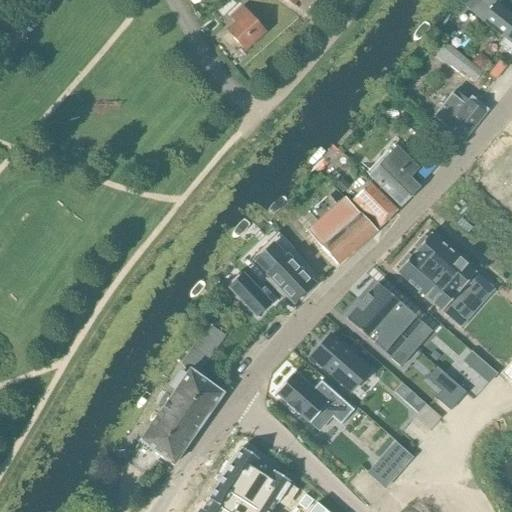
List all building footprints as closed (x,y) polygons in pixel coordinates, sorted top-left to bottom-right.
[(511,55),(511,16),(492,0),(484,0),(473,13),(511,45),(511,50),(509,54),(511,55)] [(244,49),(265,31),(243,7),(233,16),(237,20),(227,29),(244,49)] [(479,53),(471,63),(481,71),(489,61),(479,53)] [(482,73),(459,55),(450,67),(458,74),(461,71),(475,82),(482,73)] [(460,145),(484,114),(455,91),(431,121),(460,145)] [(400,206),(418,188),(408,178),(418,168),(396,148),(369,177),(399,205),(400,206)] [(511,151),(510,150),(496,168),(511,180),(511,151)] [(511,180),(496,168),(483,185),(511,208),(511,180)] [(341,180),(335,187),(342,194),(348,187),(341,180)] [(354,202),(352,203),(379,228),(380,227),(398,208),(373,184),(372,183),(354,202)] [(468,197),(447,223),(489,255),(501,240),(511,248),(511,224),(492,209),(488,214),(468,197)] [(359,215),(344,198),(343,199),(336,205),(316,222),(306,231),(321,247),(338,266),(376,232),(360,214),(359,215)] [(417,249),(413,253),(457,291),(474,273),(430,234),(426,239),(424,236),(414,247),(417,249)] [(273,243),(254,262),(269,279),(294,306),(296,308),(317,287),(284,253),(273,243)] [(400,268),(395,273),(438,312),(457,291),(413,253),(410,257),(407,254),(398,265),(400,268)] [(242,277),(230,290),(259,316),(271,302),(242,277)] [(376,282),(360,300),(405,341),(421,323),(376,282)] [(360,300),(343,317),(389,358),(405,341),(360,300)] [(174,465),(224,394),(205,380),(209,375),(203,370),(226,336),(208,324),(181,364),(188,370),(138,442),(140,443),(127,462),(148,477),(161,457),(174,465)] [(329,337),(308,360),(351,398),(371,375),(329,337)] [(470,352),(461,362),(487,384),(496,375),(470,352)] [(435,367),(425,379),(440,392),(450,380),(435,367)] [(292,374),(273,396),(309,428),(323,412),(340,428),(353,413),(320,384),(312,392),(292,374)] [(411,393),(404,402),(417,414),(424,405),(411,393)] [(394,443),(367,474),(383,489),(411,458),(394,443)] [(241,448),(198,511),(270,511),(289,482),(256,461),(258,459),(241,448)]
